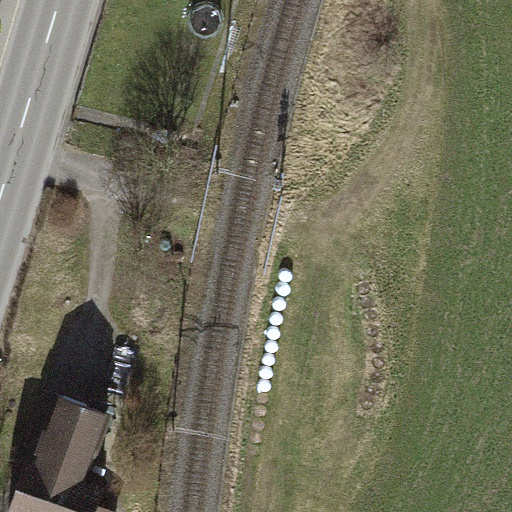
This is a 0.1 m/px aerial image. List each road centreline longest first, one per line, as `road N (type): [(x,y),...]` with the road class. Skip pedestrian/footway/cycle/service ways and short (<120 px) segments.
road 1 (track): [(426,0),(425,87),(397,173),(339,220),(290,511)]
road 2 (primary): [(0,201),(60,0)]
